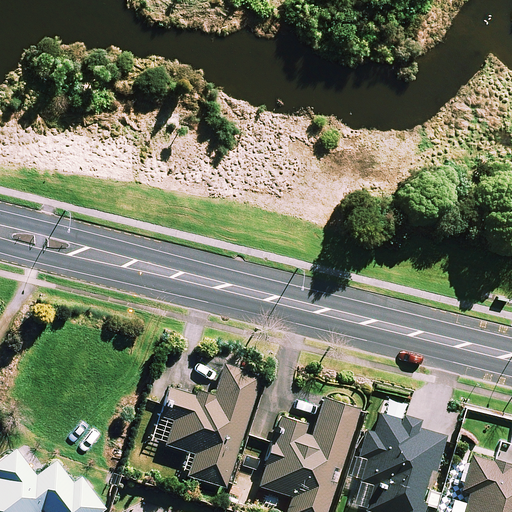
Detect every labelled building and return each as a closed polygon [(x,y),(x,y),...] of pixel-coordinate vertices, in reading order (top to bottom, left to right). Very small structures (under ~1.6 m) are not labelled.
[(261,371),(227,362),(215,401),(166,387),(157,417),(167,420),(159,447),(189,455),(183,476),(227,489),(261,371)] [(288,511),(326,511),(363,407),(321,393),(311,424),(282,414),(257,485),(293,498),(288,511)] [(418,511),(441,434),(376,416),(357,481),(372,486),(365,509),(375,511),(418,511)] [(0,511),(32,511),(40,507),(43,511),(103,511),(109,508),(80,468),(72,474),(60,458),(36,475),(18,450),(0,462),(0,511)] [(511,511),(511,463),(473,452),(456,511),(511,511)]
